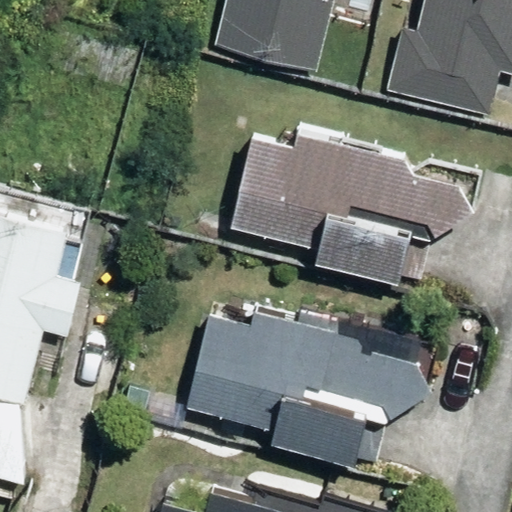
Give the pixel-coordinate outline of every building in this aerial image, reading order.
[(225,0),(216,49),(309,67),(321,0),(225,0)] [(384,90),(487,114),(497,68),(511,72),(511,0),(420,0),(414,27),(400,24),(384,90)] [(311,263),(394,283),(408,231),(429,237),(471,209),(457,183),(412,173),(403,159),(294,131),(291,145),(253,135),(230,227),(315,247),(311,263)] [(0,397),(20,402),(63,228),(0,212),(0,397)] [(266,443),(348,464),(362,412),(383,417),(428,388),(413,361),(367,350),(360,335),(251,310),(247,325),(207,313),(181,406),(270,428),(266,443)] [(147,391),(125,385),(117,411),(140,417),(147,391)] [(281,511),(205,491),(199,511),(161,502),(158,511),(281,511)]
